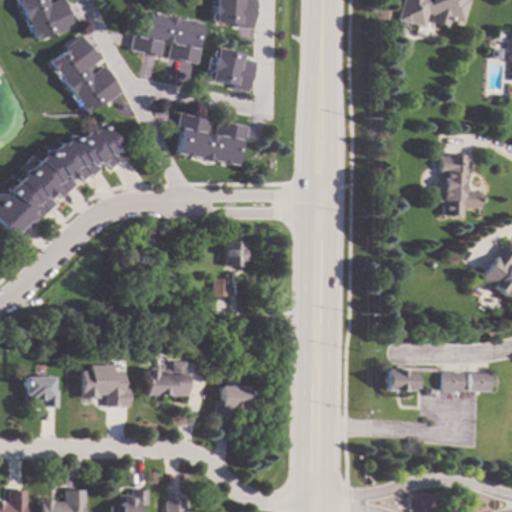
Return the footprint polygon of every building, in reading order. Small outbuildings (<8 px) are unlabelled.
[(42,0),(44,4),(53,0),(59,0),(70,24),(71,27),(52,35),(50,33),(31,41),(12,0),(42,0)] [(251,0),(250,29),(248,29),(236,28),(233,28),(234,24),(210,23),(211,0),(251,0)] [(466,0),(460,22),(447,18),(444,26),(427,21),(429,15),(424,13),(420,26),(407,22),(406,23),(394,20),(400,0),(466,0)] [(199,24),(194,47),(198,48),(195,64),(191,63),(167,58),(163,58),(166,44),(159,42),(156,56),(153,56),(141,53),(125,50),(126,47),(128,34),(132,34),(136,12),(199,24)] [(78,37),(93,58),(95,61),(83,70),(87,75),(99,66),(100,68),(107,78),(118,92),(115,94),(106,101),(101,105),(99,102),(85,112),(83,114),(44,62),(60,50),(58,48),(76,35),(78,37)] [(239,55),(238,59),(251,62),(245,93),(242,92),(231,90),(228,89),(228,85),(206,80),(212,49),(239,55)] [(193,117),(204,119),(206,119),(204,133),(211,135),(214,121),(217,121),(229,124),(245,127),(244,130),(242,142),(242,144),(238,143),(233,166),(172,154),(176,132),(172,131),(172,129),(175,116),(175,114),(193,117)] [(121,149),(117,153),(122,158),(121,159),(115,165),(112,162),(107,168),(105,169),(101,165),(98,168),(93,163),(90,166),(94,169),(93,170),(88,176),(85,174),(80,179),(78,181),(72,175),(66,181),(70,185),(69,186),(58,197),(57,199),(52,194),(46,200),(51,204),(49,206),(39,216),(37,219),(32,214),(30,216),(32,217),(28,222),(30,224),(29,225),(17,238),(16,239),(13,236),(9,240),(0,231),(0,194),(2,194),(4,196),(7,192),(4,189),(44,149),(45,151),(50,146),(51,148),(56,143),(58,145),(62,141),(61,141),(67,134),(73,139),(77,135),(78,136),(83,131),(86,134),(90,130),(89,129),(95,123),(121,149)] [(465,174),(463,174),(463,192),(464,192),(466,190),(470,190),(472,192),(476,192),(476,207),(459,207),(459,215),(439,215),(439,201),(436,201),(436,190),(435,190),(432,187),(432,181),(434,179),(437,179),(436,157),(437,157),(445,157),(445,154),(463,154),(465,154),(465,174)] [(243,241),(242,268),(220,267),(221,240),(243,241)] [(511,254),(511,258),(508,264),(511,266),(511,299),(510,301),(477,278),(479,275),(483,269),(498,248),(499,246),(511,254)] [(226,283),(226,296),(215,296),(209,296),(209,279),(226,279),(226,283)] [(181,363),(183,397),(166,398),(166,394),(141,396),(140,383),(139,370),(153,369),(153,372),(168,371),(167,363),(181,362),(181,363)] [(109,365),(85,366),(85,371),(75,371),(76,399),(99,399),(100,407),(125,407),(125,389),(120,389),(119,371),(109,371),(109,365)] [(411,370),(411,375),(416,376),(416,388),(410,388),(410,391),(409,391),(381,390),(382,369),(411,370)] [(459,373),(459,390),(459,391),(438,391),(437,391),(437,389),(438,372),(459,373)] [(488,391),(473,391),(467,391),(467,389),(467,372),(488,373),(488,391)] [(51,391),(53,391),(55,391),(55,393),(55,408),(52,408),(40,408),(37,408),(37,403),(21,403),(21,394),(21,382),(21,377),(51,377),(51,391)] [(245,413),(229,412),(229,418),(225,418),(214,418),(211,417),(211,400),(216,401),(216,386),(246,387),(245,413)] [(82,511),(37,511),(37,505),(38,500),(51,500),(51,502),(61,502),(61,490),(65,490),(77,490),(82,491),(82,511)] [(23,502),(23,511),(0,511),(0,502),(3,502),(3,504),(4,504),(4,491),(8,491),(21,491),(23,491),(23,502)] [(143,506),(135,506),(135,511),(107,511),(107,506),(115,506),(115,495),(127,495),(127,491),(129,491),(142,491),(143,491),(143,506)] [(181,511),(162,511),(162,500),(165,500),(177,500),(181,500),(181,511)]
